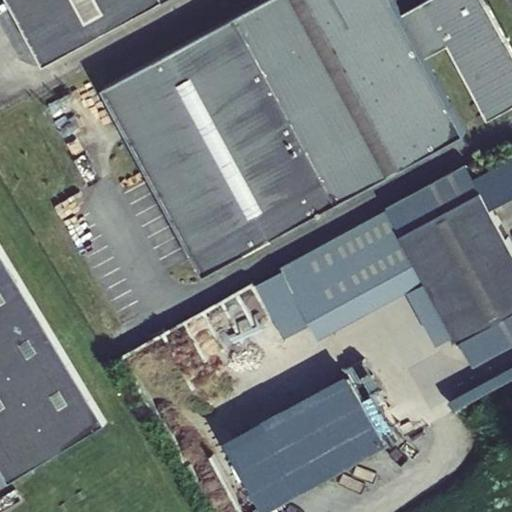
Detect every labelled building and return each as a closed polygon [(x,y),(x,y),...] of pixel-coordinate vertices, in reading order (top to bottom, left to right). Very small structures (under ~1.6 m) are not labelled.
[(164,0),(9,0),(45,65),(164,0)] [(392,0),(266,0),(236,16),(335,203),(465,134),(426,60),(447,49),(487,123),(511,109),(511,54),(483,0),(432,0),(401,17),(392,0)] [(335,203),(236,16),(105,87),(204,272),(335,203)] [(434,292),(511,249),(511,242),(486,193),(405,236),(434,292)] [(511,249),(434,292),(462,345),(511,317),(511,249)] [(0,474),(6,485),(102,427),(0,254),(0,474)] [(337,382),(353,416),(372,407),(386,437),(405,428),(392,402),(393,402),(375,364),(337,382)]
